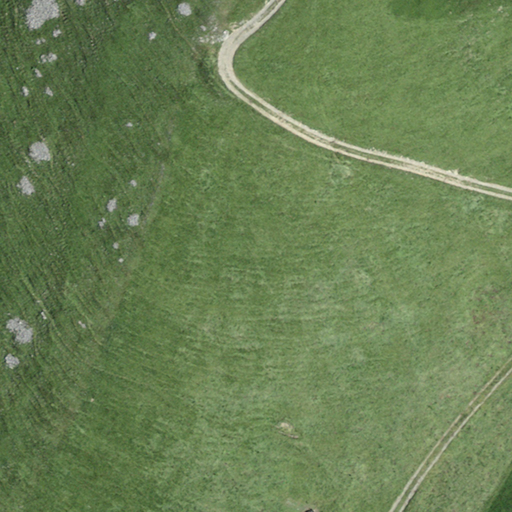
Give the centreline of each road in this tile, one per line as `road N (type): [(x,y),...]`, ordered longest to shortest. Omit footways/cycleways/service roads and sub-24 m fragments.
road 1 (track): [(511,192),(303,126),(244,87),(231,69),(235,43),(281,0)]
road 2 (track): [(392,511),(457,418),(511,361)]
